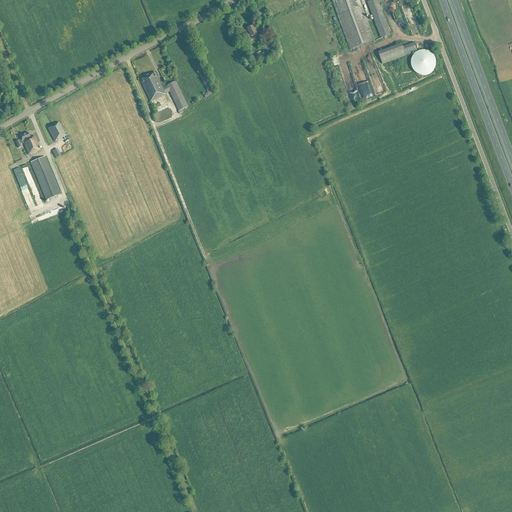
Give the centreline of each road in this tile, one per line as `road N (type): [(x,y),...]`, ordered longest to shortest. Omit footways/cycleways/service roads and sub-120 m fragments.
road 1 (unclassified): [(0,128),(232,0)]
road 2 (unclassified): [(511,233),(423,0)]
road 3 (trunk): [(442,0),(511,186)]
road 4 (trunk): [(511,157),(453,0)]
